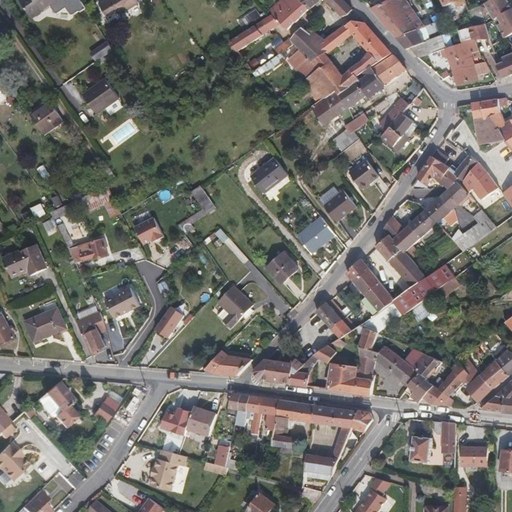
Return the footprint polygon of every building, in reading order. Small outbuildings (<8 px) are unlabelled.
[(32,17),(42,10),(50,5),(55,13),(58,13),(65,8),(70,14),(74,14),(79,11),(81,12),(86,8),(80,0),(20,0),(30,15),(32,17)] [(139,4),(136,0),(104,0),(99,4),(107,15),(114,10),(116,10),(119,14),(126,9),(127,9),(128,10),(139,4)] [(310,9),(301,0),(281,0),(270,10),(274,14),(263,21),(270,30),(282,23),(288,30),(295,23),(296,23),(310,9)] [(301,0),(310,9),(320,0),(301,0)] [(352,10),(342,0),(327,0),(343,16),(352,10)] [(427,27),(407,0),(390,0),(384,3),(372,9),(397,38),(427,27)] [(491,14),(510,3),(507,0),(493,0),(485,5),(490,12),(491,14)] [(499,18),(511,10),(511,7),(510,3),(491,14),(495,21),(499,18)] [(490,12),(485,5),(482,7),(485,15),(490,12)] [(487,25),(485,15),(482,7),(470,11),(472,21),(474,27),(482,25),(487,25)] [(511,35),(511,10),(499,18),(502,24),(499,26),(506,39),(511,35)] [(270,30),(263,21),(255,26),(263,34),(270,30)] [(325,98),(328,98),(336,92),(340,95),(361,81),(357,77),(372,67),(393,53),(365,23),(354,21),(325,40),(320,44),(327,52),(312,63),(319,70),(306,79),(302,82),(318,102),(325,98)] [(474,27),(472,21),(461,26),(462,30),(470,28),(474,27)] [(426,42),(424,37),(439,31),(436,23),(427,27),(397,38),(407,50),(410,49),(424,43),(426,42)] [(492,40),(487,25),(482,25),(474,27),(470,28),(474,40),(476,40),(491,40),(492,40)] [(238,52),(264,35),(263,34),(255,26),(231,42),(238,52)] [(320,44),(316,39),(311,34),(302,28),(292,40),(292,41),(295,43),(295,44),(297,46),(312,63),(327,52),(320,44)] [(474,40),(470,28),(462,30),(460,31),(465,43),(474,40)] [(454,46),(449,33),(443,35),(448,48),(454,46)] [(448,48),(443,35),(427,41),(431,53),(446,49),(448,48)] [(325,40),(319,36),(316,39),(320,44),(325,40)] [(282,53),(295,44),(295,43),(292,41),(291,41),(290,39),(275,49),(280,55),(282,53)] [(480,53),(479,52),(479,51),(476,40),(474,40),(446,49),(454,72),(464,69),(464,67),(477,64),(476,63),(475,59),(478,58),(481,57),(480,53)] [(431,53),(427,41),(426,42),(424,43),(410,49),(419,58),(431,53)] [(96,62),(112,50),(107,42),(92,52),(91,55),(96,62)] [(312,63),(297,46),(291,52),(294,56),(290,60),(306,79),(319,70),(312,63)] [(267,72),(286,58),(282,53),(280,55),(262,67),(267,72)] [(511,75),(511,53),(503,58),(504,62),(497,65),(503,74),(504,79),(511,75)] [(385,84),(407,69),(394,55),(373,68),(377,75),(385,84)] [(456,85),(480,80),(479,76),(480,75),(492,72),(486,62),(477,64),(464,67),(464,69),(454,72),(456,80),(450,76),(444,80),(441,82),(452,91),(455,90),(456,85)] [(369,98),(384,87),(386,86),(385,84),(377,75),(373,68),(372,67),(357,77),(361,81),(340,95),(349,108),(368,96),(369,98)] [(450,76),(447,70),(439,75),(444,80),(450,76)] [(120,99),(106,79),(83,95),(97,115),(120,99)] [(436,98),(424,87),(417,97),(419,97),(429,106),(432,102),(439,108),(444,103),(437,97),(436,98)] [(326,124),(349,108),(340,95),(336,92),(328,98),(325,98),(318,102),(313,106),(326,124)] [(392,127),(403,114),(410,105),(402,98),(396,105),(396,106),(380,123),(386,133),(392,127)] [(511,120),(506,123),(502,112),(509,109),(507,98),(489,101),(474,103),(481,144),(506,140),(511,140),(508,142),(511,148),(511,120)] [(64,122),(49,100),(29,114),(45,136),(64,122)] [(352,133),(369,121),(364,114),(355,120),(346,126),(352,133)] [(404,136),(415,123),(415,121),(403,114),(392,127),(386,133),(381,137),(394,147),(404,136)] [(429,131),(435,120),(430,117),(424,128),(429,131)] [(419,165),(427,152),(420,147),(415,152),(410,159),(419,165)] [(455,162),(438,150),(433,156),(451,167),(453,164),(455,162)] [(352,163),(356,168),(350,173),(363,189),(380,177),(363,155),(352,163)] [(465,181),(479,163),(471,157),(471,155),(459,169),(457,172),(456,174),(465,181)] [(455,208),(470,195),(462,184),(465,181),(456,174),(457,172),(451,167),(433,156),(419,178),(429,185),(436,174),(451,188),(426,210),(438,223),(447,216),(455,226),(459,222),(458,221),(455,208)] [(289,175),(275,158),(251,176),(265,194),(289,175)] [(474,188),(488,171),(479,163),(465,181),(474,188)] [(117,178),(107,165),(95,173),(105,187),(108,186),(117,178)] [(404,187),(391,177),(385,183),(399,194),(404,187)] [(109,254),(105,239),(75,247),(60,217),(85,206),(88,212),(105,204),(112,218),(121,213),(108,186),(105,187),(51,212),(76,264),(109,254)] [(216,208),(202,187),(201,186),(192,192),(204,209),(207,214),(216,208)] [(338,222),(357,206),(344,190),(325,206),(338,222)] [(445,265),(422,238),(438,223),(426,210),(423,206),(410,218),(414,222),(406,229),(395,217),(394,216),(384,230),(390,236),(417,263),(426,275),(428,277),(445,265)] [(196,229),(192,225),(193,223),(207,214),(204,209),(179,226),(186,236),(196,229)] [(464,251),(498,226),(483,209),(473,216),(479,223),(464,234),(460,228),(453,239),(464,251)] [(165,237),(155,218),(136,227),(145,244),(153,240),(154,243),(158,240),(165,237)] [(312,254),(336,235),(322,218),(298,236),(312,254)] [(433,295),(455,279),(454,277),(445,265),(428,277),(426,275),(417,263),(390,236),(378,246),(414,287),(408,292),(400,297),(396,301),(380,312),(369,320),(379,333),(410,312),(433,295)] [(49,268),(39,244),(6,259),(14,276),(29,269),(32,275),(49,268)] [(299,269),(284,253),(268,268),(282,284),(299,269)] [(357,279),(370,268),(362,260),(347,274),(354,282),(357,279)] [(396,301),(370,268),(357,279),(354,282),(380,312),(396,301)] [(438,301),(460,286),(455,279),(433,295),(438,301)] [(142,304),(132,287),(106,301),(116,319),(142,304)] [(253,305),(235,287),(219,302),(226,309),(219,315),(224,320),(224,321),(231,328),(243,316),(246,319),(254,311),(251,308),(253,305)] [(418,322),(436,310),(433,305),(438,301),(433,295),(410,312),(412,313),(418,322)] [(347,318),(331,300),(317,313),(333,330),(343,321),(347,318)] [(171,337),(187,314),(175,305),(158,328),(171,337)] [(66,329),(62,319),(57,309),(26,322),(35,342),(66,329)] [(107,329),(104,319),(101,313),(78,323),(93,356),(98,354),(97,352),(106,347),(100,332),(107,329)] [(0,346),(15,338),(3,317),(0,318),(0,346)] [(341,339),(352,332),(356,329),(347,318),(343,321),(333,330),(341,339)] [(374,346),(379,333),(366,328),(359,347),(361,348),(373,351),(374,346)] [(341,350),(346,343),(341,339),(333,343),(341,350)] [(490,352),(482,343),(474,351),(479,360),(486,354),(487,355),(490,352)] [(328,364),(338,353),(329,346),(314,355),(314,356),(320,359),(328,364)] [(421,372),(405,360),(387,346),(384,349),(380,354),(373,351),(361,348),(361,356),(375,359),(410,386),(421,372)] [(442,362),(414,349),(405,360),(421,372),(410,386),(416,391),(411,397),(411,396),(407,401),(420,403),(424,398),(435,385),(434,385),(427,378),(442,362)] [(238,376),(253,359),(230,354),(226,351),(224,351),(205,370),(207,371),(215,374),(238,376)] [(493,389),(481,376),(476,371),(480,368),(479,365),(482,363),(479,360),(474,351),(460,362),(471,376),(465,381),(462,384),(479,402),(493,389)] [(511,373),(511,353),(509,351),(498,361),(509,375),(511,373)] [(310,373),(320,359),(314,356),(305,365),(298,372),(310,373)] [(372,375),(375,359),(361,356),(359,369),(359,371),(372,375)] [(296,374),(298,372),(305,365),(297,358),(294,363),(284,362),(280,383),(291,385),(293,374),(296,374)] [(280,383),(284,362),(267,359),(253,372),(260,380),(280,383)] [(509,375),(498,361),(481,376),(493,389),(503,380),(509,375)] [(471,376),(460,362),(452,368),(454,371),(465,381),(471,376)] [(374,381),(354,378),(355,369),(355,368),(332,364),(329,390),(373,396),(374,381)] [(372,375),(359,371),(359,369),(355,369),(354,378),(374,381),(375,376),(372,375)] [(450,398),(462,384),(465,381),(454,371),(445,382),(439,389),(450,398)] [(308,387),(310,373),(298,372),(296,374),(293,374),(291,385),(308,387)] [(439,389),(445,382),(440,378),(434,385),(435,385),(439,389)] [(511,381),(482,408),(482,410),(511,414),(511,381)] [(58,383),(44,394),(37,400),(51,417),(54,417),(55,416),(66,429),(79,417),(69,406),(74,401),(58,383)] [(450,398),(439,389),(435,385),(424,398),(432,404),(456,407),(457,403),(450,398)] [(239,410),(242,396),(233,394),(230,409),(239,410)] [(248,412),(251,397),(242,396),(239,410),(236,424),(246,425),(248,412)] [(262,414),(265,399),(251,397),(248,412),(262,414)] [(277,418),(280,401),(265,399),(262,414),(269,415),(267,430),(274,431),(277,418)] [(315,423),(317,406),(280,401),(277,418),(274,431),(272,446),(294,449),(295,438),(289,437),(291,420),(315,423)] [(106,424),(114,412),(103,404),(95,416),(106,424)] [(340,459),(354,426),(359,412),(317,406),(315,423),(323,424),(343,427),(334,458),(340,459)] [(35,414),(29,407),(23,412),(29,419),(35,414)] [(211,437),(218,414),(196,407),(188,430),(211,437)] [(10,423),(0,412),(0,431),(5,427),(10,424),(10,423)] [(181,435),(187,418),(168,412),(162,429),(181,435)] [(365,432),(374,419),(370,414),(359,412),(354,426),(365,432)] [(456,467),(456,432),(457,425),(434,422),(434,431),(439,436),(443,436),(443,452),(445,453),(444,468),(456,467)] [(322,439),(323,424),(315,423),(311,449),(309,449),(308,455),(319,456),(322,439)] [(16,430),(10,424),(5,427),(11,434),(16,430)] [(11,434),(5,427),(0,431),(0,433),(5,439),(11,434)] [(430,462),(433,439),(415,437),(412,461),(430,462)] [(29,466),(21,458),(23,456),(11,443),(0,453),(0,469),(12,482),(29,466)] [(229,459),(231,448),(220,445),(215,464),(222,466),(227,467),(229,459)] [(463,448),(463,455),(462,466),(489,466),(489,448),(465,448),(463,448)] [(173,492),(180,465),(186,466),(188,457),(163,450),(160,460),(159,459),(152,486),(173,492)] [(511,451),(504,450),(501,472),(511,472),(511,451)] [(334,476),(340,459),(334,458),(319,456),(308,455),(305,476),(331,480),(334,476)] [(238,471),(240,461),(229,459),(227,467),(228,468),(238,471)] [(205,470),(220,473),(226,475),(228,468),(227,467),(222,466),(215,464),(207,462),(205,470)] [(456,487),(456,480),(445,479),(444,487),(456,487)] [(314,504),(322,493),(305,488),(301,495),(314,504)] [(377,511),(387,499),(373,489),(361,507),(369,511),(377,511)] [(51,511),(52,511),(46,505),(49,501),(40,491),(23,508),(26,511),(51,511)] [(269,511),(275,505),(261,494),(247,511),(269,511)] [(466,511),(467,495),(455,495),(455,511),(466,511)] [(163,511),(165,509),(150,498),(140,511),(163,511)] [(109,511),(97,501),(88,511),(109,511)]
